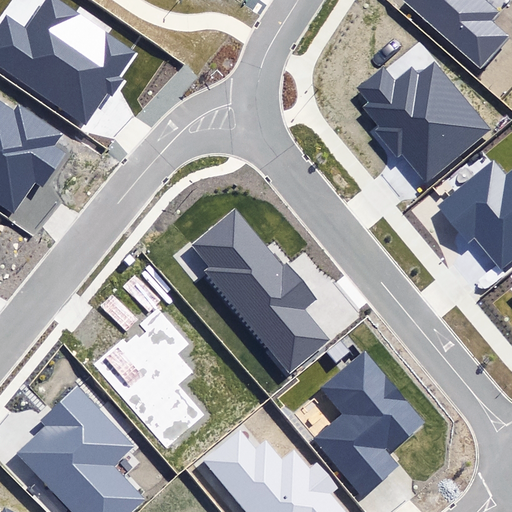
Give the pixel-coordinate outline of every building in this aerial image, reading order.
[(134,53),(56,0),(47,0),(25,31),(6,19),(0,27),(0,64),(85,123),(106,92),(112,97),(125,79),(119,75),(134,53)] [(400,0),(401,0),(480,69),(509,36),(490,20),(497,12),(483,0),(400,0)] [(403,153),(427,182),(489,129),(434,64),(419,77),(412,69),(395,84),(382,68),(357,89),(368,102),(361,107),(378,128),(374,131),(397,158),(403,153)] [(0,203),(13,213),(35,180),(44,186),(66,154),(53,145),(61,133),(19,105),(14,111),(0,101),(0,203)] [(476,235),(503,268),(511,260),(511,167),(506,173),(495,159),(439,205),(469,241),(476,235)] [(203,270),(290,374),(332,340),(307,310),(318,300),(288,265),(283,266),(234,207),(188,245),(207,267),(203,270)] [(312,440),(363,497),(399,466),(390,456),(427,423),(364,352),(321,390),(342,413),(312,440)] [(17,454),(71,511),(132,511),(146,500),(113,465),(133,446),(77,386),(40,420),(47,426),(17,454)] [(346,511),(331,495),(338,488),(316,464),(310,469),(293,450),(281,460),(264,441),(256,449),(239,429),(202,462),(247,511),(346,511)]
